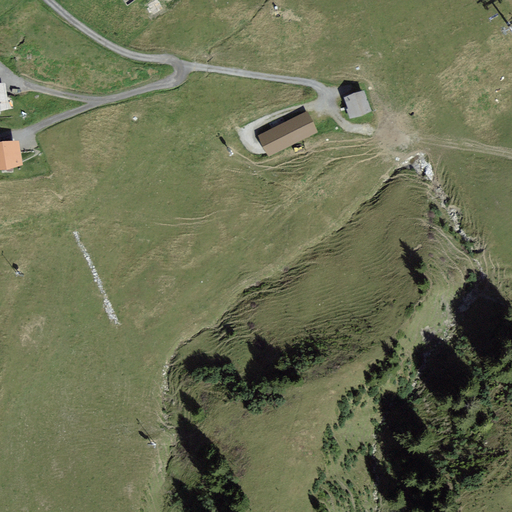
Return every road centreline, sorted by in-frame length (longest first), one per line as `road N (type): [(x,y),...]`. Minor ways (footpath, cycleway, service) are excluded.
road 1 (track): [(179,64),(185,70),(176,83),(21,134)]
road 2 (track): [(321,112),(331,102),(321,86),(179,64)]
road 3 (track): [(48,0),(113,48),(179,64)]
